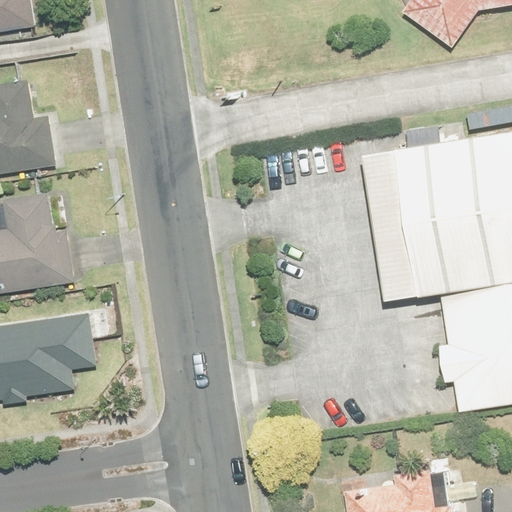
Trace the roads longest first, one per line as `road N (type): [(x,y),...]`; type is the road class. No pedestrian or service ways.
road 1 (residential): [(135,0),(202,460)]
road 2 (residential): [(0,489),(202,460)]
